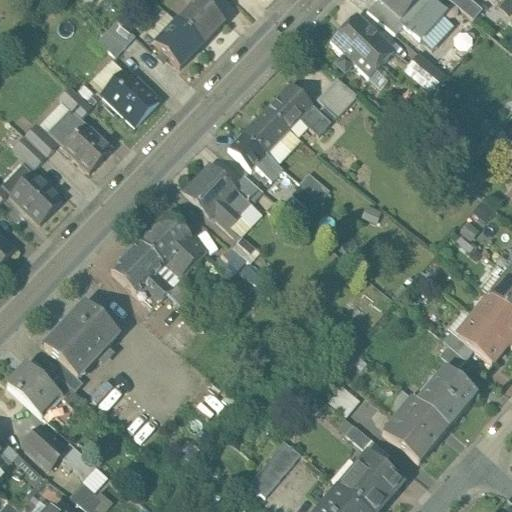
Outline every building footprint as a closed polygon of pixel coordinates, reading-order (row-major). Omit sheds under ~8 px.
[(420,0),(374,0),(400,25),(422,1),(420,0)] [(482,14),(465,0),(446,0),(445,2),(452,8),(458,12),(460,14),(472,25),(482,14)] [(223,26),(198,2),(176,26),(201,49),(223,26)] [(445,6),(437,15),(444,20),(446,17),(453,23),(460,14),(458,12),(452,8),(450,10),(445,6)] [(176,26),(166,16),(155,27),(165,37),(154,49),(179,72),(201,49),(176,26)] [(394,56),(356,19),(330,46),(343,59),(334,68),(344,77),(353,68),(368,82),(394,56)] [(134,41),(116,24),(106,35),(124,51),(134,41)] [(124,51),(106,35),(97,45),(115,61),(124,51)] [(445,82),(417,59),(408,70),(436,93),(445,82)] [(158,105),(126,74),(102,99),(134,131),(158,105)] [(336,83),(316,104),(323,111),(335,122),(356,100),(336,83)] [(312,110),(289,89),(265,114),(287,136),(300,123),(318,141),(330,128),(312,111),(312,110)] [(91,113),(70,93),(64,99),(70,105),(67,109),(81,123),(91,113)] [(265,114),(241,139),(263,161),(265,159),(287,136),(265,114)] [(62,152),(88,178),(111,154),(85,129),(62,152)] [(241,139),(228,153),(250,175),(254,170),(270,185),(282,174),(265,159),(263,161),(241,139)] [(233,192),(211,171),(185,198),(208,220),(211,217),(227,232),(250,209),(233,192)] [(61,206),(31,177),(9,200),(39,229),(61,206)] [(328,195),(308,178),(299,189),(315,202),(320,206),(328,195)] [(262,196),(243,180),(233,192),(250,209),(251,208),(252,208),(262,196)] [(299,189),(284,207),(300,220),(315,202),(299,189)] [(481,246),(499,229),(480,210),(475,215),(486,226),(478,234),(469,226),(465,230),(481,246)] [(190,243),(164,219),(138,247),(163,270),(164,270),(177,281),(178,280),(202,255),(189,243),(190,243)] [(385,225),(375,251),(395,258),(398,250),(420,258),(426,240),(385,225)] [(258,256),(240,240),(230,251),(245,264),(249,267),(258,256)] [(0,269),(14,255),(0,241),(0,269)] [(163,270),(138,247),(111,275),(151,314),(166,298),(172,292),(156,277),(163,270)] [(230,251),(223,259),(222,258),(213,268),(229,282),(245,264),(230,251)] [(192,292),(178,280),(177,281),(164,270),(163,270),(156,277),(172,292),(166,298),(187,318),(201,302),(191,293),(192,292)] [(511,282),(508,279),(489,301),(511,319),(511,282)] [(511,319),(489,301),(472,322),(506,350),(511,355),(511,319)] [(84,308),(43,351),(59,366),(76,383),(117,339),(84,308)] [(506,350),(472,322),(457,341),(456,341),(473,355),(479,360),(479,361),(490,369),(506,350)] [(457,341),(450,336),(442,345),(447,349),(465,365),(473,355),(456,341),(457,341)] [(465,365),(447,349),(438,360),(457,375),(465,365)] [(76,383),(59,366),(51,375),(57,381),(68,391),(76,383)] [(48,390),(26,369),(6,390),(41,423),(61,403),(61,402),(48,390)] [(476,399),(444,372),(415,406),(447,433),(476,399)] [(68,391),(57,381),(48,390),(61,402),(61,403),(74,415),(83,405),(68,391)] [(342,390),(327,406),(345,421),(359,405),(342,390)] [(415,406),(410,402),(381,437),(418,468),(447,433),(415,406)] [(371,444),(353,429),(345,438),(363,454),(371,444)] [(39,434),(24,451),(48,473),(60,460),(84,482),(95,471),(69,448),(63,455),(39,434)] [(284,446),(248,488),(264,501),(300,459),(284,446)] [(379,511),(402,486),(368,457),(338,492),(361,511),(379,511)] [(96,511),(102,505),(81,488),(69,501),(82,511),(96,511)] [(361,511),(338,492),(320,511),(361,511)]
